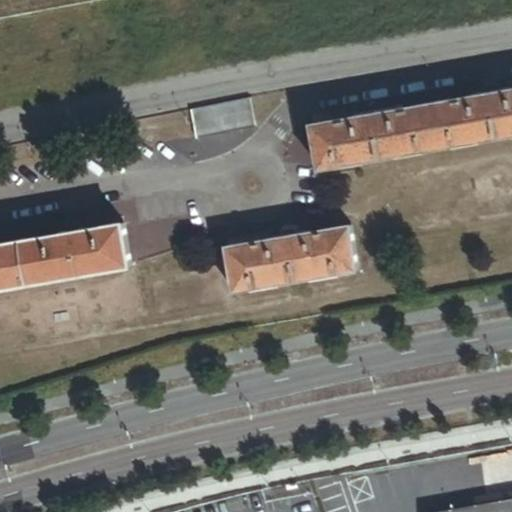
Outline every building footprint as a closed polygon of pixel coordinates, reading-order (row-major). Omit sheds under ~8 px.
[(357,117),(315,124),(322,169),(341,165),(341,167),(366,163),(366,161),(400,155),(401,157),(427,153),(427,150),(459,145),(459,147),(485,143),(484,141),(511,135),(511,87),(500,90),(500,87),(486,89),(486,92),(475,94),(475,96),(395,110),(395,108),(383,110),(382,107),(368,110),(368,112),(356,114),(357,117)] [(256,128),(251,99),(193,109),(197,138),(256,128)] [(0,288),(132,265),(124,224),(88,230),(88,227),(57,232),(58,235),(0,245),(0,288)] [(271,241),(229,247),(236,292),(255,289),(255,291),(280,287),(280,285),(314,280),(315,282),(340,277),(340,276),(358,273),(351,228),(310,235),(309,233),(297,235),(297,231),(282,234),(283,237),(271,239),(271,241)] [(511,511),(511,496),(431,511),(511,511)]
